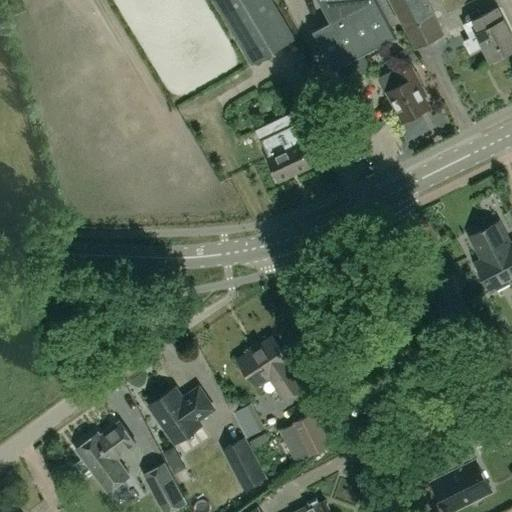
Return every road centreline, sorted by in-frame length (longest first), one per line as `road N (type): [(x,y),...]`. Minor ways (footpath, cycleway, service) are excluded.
road 1 (residential): [(398,511),(279,271),(281,246)]
road 2 (tertiary): [(0,263),(223,258),(281,246)]
road 3 (unclassified): [(0,459),(202,314)]
road 4 (residential): [(399,191),(511,397)]
road 5 (tertiary): [(281,246),(399,191)]
road 6 (tertiary): [(399,191),(511,135)]
